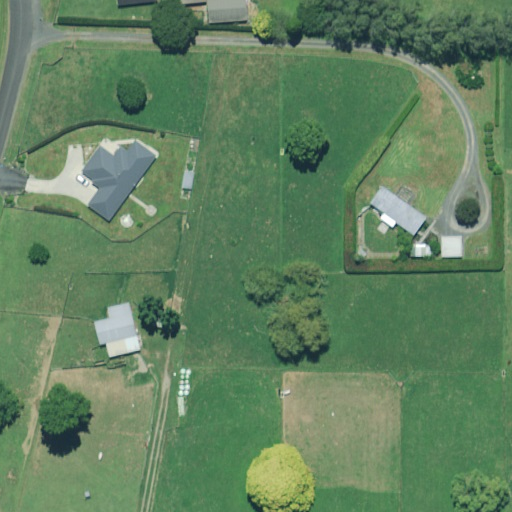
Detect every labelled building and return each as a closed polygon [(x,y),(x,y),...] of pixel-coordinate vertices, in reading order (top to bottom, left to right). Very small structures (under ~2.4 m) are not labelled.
[(204,0),(180,0),(181,11),(205,10),(204,0)] [(250,22),(248,0),(219,0),(210,1),(212,24),(250,22)] [(159,157),(138,142),(130,154),(122,148),(116,157),(104,148),(86,172),(88,174),(82,182),(99,195),(90,207),(111,223),(159,157)] [(196,174),(185,173),(182,190),(194,192),(196,174)] [(428,220),(385,189),(374,205),(387,214),(383,220),(395,229),(398,223),(416,236),(428,220)] [(464,258),(464,238),(444,238),(444,258),(464,258)] [(434,246),(413,245),(413,257),(433,258),(434,246)] [(143,350),(132,304),(110,310),(113,320),(97,324),(103,346),(108,345),(112,358),(143,350)]
